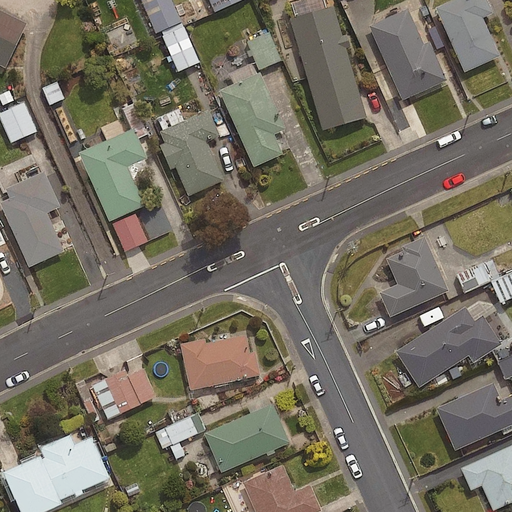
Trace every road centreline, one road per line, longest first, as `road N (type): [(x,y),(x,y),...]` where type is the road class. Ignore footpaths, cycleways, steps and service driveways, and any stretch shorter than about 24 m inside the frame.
road 1 (residential): [(393,511),(269,241)]
road 2 (residential): [(0,367),(269,241)]
road 3 (residential): [(269,241),(511,132)]
